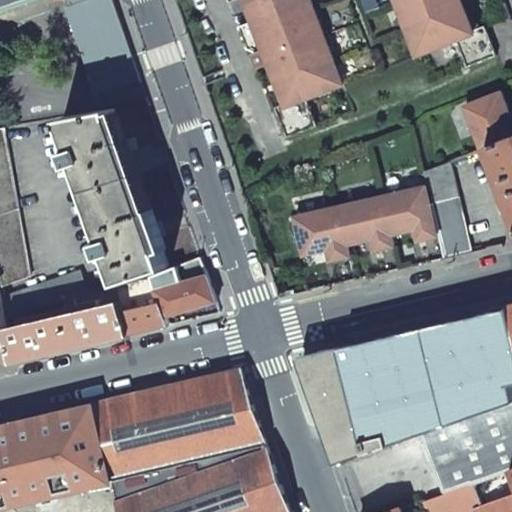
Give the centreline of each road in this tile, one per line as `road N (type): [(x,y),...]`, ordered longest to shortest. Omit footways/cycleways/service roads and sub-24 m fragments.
road 1 (residential): [(263,328),(147,0)]
road 2 (residential): [(0,391),(263,328)]
road 3 (residential): [(511,274),(263,328)]
road 4 (residential): [(327,511),(263,328)]
